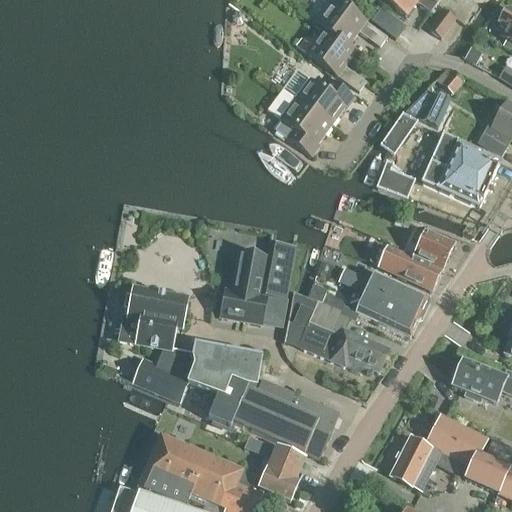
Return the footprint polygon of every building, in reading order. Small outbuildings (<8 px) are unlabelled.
[(386,41),(332,0),(313,27),(321,33),(322,31),(348,49),(358,35),(379,50),(386,41)] [(435,7),(425,0),(377,0),(406,21),(417,6),(429,16),(435,7)] [(499,46),(511,53),(511,15),(499,8),(493,19),(508,27),(501,40),(502,41),(499,46)] [(383,9),(372,22),(396,42),(406,29),(383,9)] [(427,32),(440,42),(455,23),(441,12),(427,32)] [(239,15),(234,16),(232,19),(232,24),(236,26),(240,26),(243,22),(242,18),(239,15)] [(453,45),(467,27),(458,21),(445,39),(453,45)] [(355,55),(348,49),(322,31),(321,33),(304,56),(359,95),(365,85),(344,70),(355,55)] [(463,61),(471,66),(477,56),(469,51),(463,61)] [(511,73),(505,70),(498,82),(511,89),(511,73)] [(464,84),(451,73),(440,87),(452,97),(464,84)] [(308,81),(294,101),(294,102),(330,129),(344,110),(346,112),(354,102),(327,82),(321,89),(308,81)] [(316,148),(330,129),(294,102),(294,101),(282,92),(267,112),(280,121),(279,123),(282,125),(276,134),(311,160),(318,149),(316,148)] [(406,115),(437,131),(450,104),(429,93),(406,115)] [(500,161),(502,158),(511,143),(511,109),(505,105),(491,130),(487,129),(476,148),(500,161)] [(403,143),(415,126),(402,120),(399,118),(389,133),(403,143)] [(436,193),(478,211),(499,166),(457,146),(442,139),(431,165),(422,186),(436,192),(436,193)] [(382,172),(374,191),(379,193),(405,203),(413,184),(382,172)] [(394,225),(407,231),(411,222),(397,216),(394,225)] [(423,233),(412,258),(411,261),(441,274),(453,247),(423,233)] [(295,252),(292,252),(270,247),(266,265),(238,260),(231,295),(224,294),(219,322),(261,330),(266,301),(285,304),(295,252)] [(431,296),(432,294),(440,275),(386,251),(386,253),(377,249),(370,266),(378,269),(377,271),(431,296)] [(322,264),(318,275),(328,280),(333,269),(322,264)] [(430,305),(428,301),(373,275),(369,283),(345,272),(339,285),(363,297),(418,323),(422,322),(430,305)] [(312,288),(307,300),(340,314),(341,314),(343,309),(345,305),(325,297),(326,294),(312,288)] [(132,290),(127,320),(140,323),(135,348),(160,352),(154,366),(143,362),(133,386),(179,406),(187,389),(186,389),(193,370),(190,363),(191,358),(176,355),(180,328),(183,329),(188,301),(132,290)] [(340,314),(307,300),(307,301),(293,295),(284,346),(344,370),(347,363),(377,377),(388,352),(345,334),(350,322),(338,317),(340,314)] [(409,342),(418,323),(363,297),(354,316),(359,318),(409,342)] [(186,389),(187,389),(223,402),(224,399),(239,404),(244,391),(245,391),(247,392),(247,391),(255,393),(260,362),(193,349),(191,358),(190,363),(193,370),(186,389)] [(511,377),(506,376),(504,381),(461,364),(459,370),(455,372),(452,379),(454,383),(451,389),(466,395),(464,400),(480,406),(481,401),(494,406),(499,394),(511,399),(511,377)] [(339,417),(262,384),(256,397),(246,392),(247,392),(245,391),(232,426),(318,464),(339,417)] [(511,474),(479,459),(487,444),(440,419),(425,449),(410,441),(390,480),(421,496),(441,456),(470,470),(464,481),(511,503),(511,474)] [(122,475),(130,428),(111,424),(102,472),(122,475)] [(262,511),(267,501),(251,495),(253,489),(238,483),(242,475),(159,439),(137,492),(171,506),(184,511),(187,504),(203,511),(202,511),(262,511)] [(263,458),(267,449),(267,448),(254,442),(249,452),(263,458)] [(485,457),(507,467),(511,457),(511,451),(492,443),(485,457)] [(258,492),(289,505),(297,486),(294,485),(302,463),(275,452),(269,466),(264,463),(260,472),(265,475),(258,492)] [(179,511),(118,491),(111,511),(179,511)]
